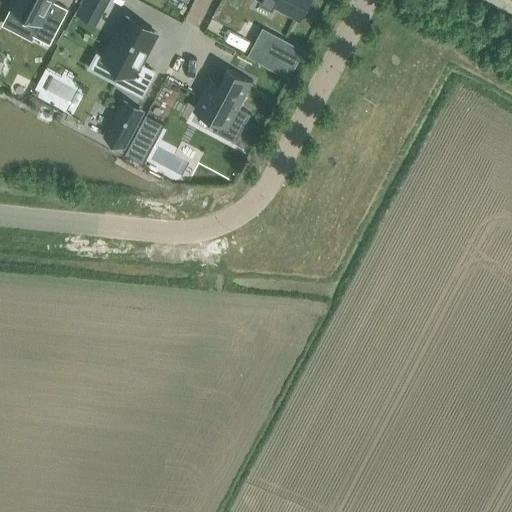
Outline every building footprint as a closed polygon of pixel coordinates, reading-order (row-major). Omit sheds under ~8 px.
[(16,0),(4,24),(32,38),(33,35),(50,44),(68,9),(52,1),(52,0),(16,0)] [(260,0),(260,1),(262,1),(262,0),(264,0),(273,4),(272,7),(273,7),(274,5),(291,14),(298,0),(260,0)] [(84,2),(77,14),(95,24),(101,12),(84,2)] [(155,71),(141,63),(158,33),(126,16),(103,58),(121,67),(114,80),(142,95),(155,71)] [(271,67),(288,76),(302,50),(285,41),(271,67)] [(212,79),(210,78),(194,108),(220,122),(216,131),(236,142),(251,113),(239,107),(247,92),(253,81),(252,80),(251,81),(241,76),(227,68),(219,83),(212,79)] [(124,100),(105,136),(124,146),(143,111),(139,108),(128,102),(124,100)] [(137,134),(155,143),(165,124),(147,114),(137,134)] [(353,155),(360,143),(336,129),(328,141),(353,155)]
